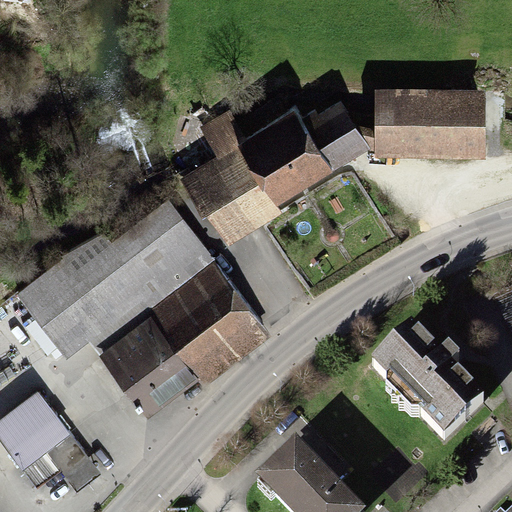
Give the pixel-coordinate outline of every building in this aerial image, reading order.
[(489,94),(377,90),(375,160),(487,163),(489,94)] [(197,134),(255,223),(368,151),(338,103),(305,124),(297,112),(289,117),(277,100),(241,123),(233,111),(197,134)] [(269,336),(169,203),(109,247),(104,241),(21,301),(64,360),(93,339),(151,417),(203,378),(207,384),(269,336)] [(418,342),(382,380),(455,449),(491,412),(418,342)] [(39,398),(0,426),(0,441),(40,496),(67,475),(77,489),(97,475),(39,398)] [(296,435),(257,472),(295,511),(365,511),(367,510),(296,435)]
